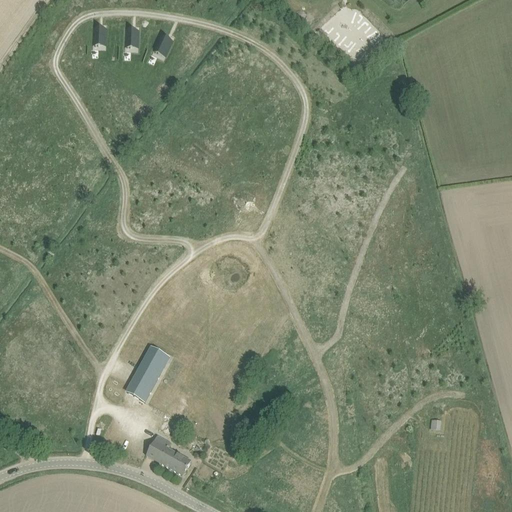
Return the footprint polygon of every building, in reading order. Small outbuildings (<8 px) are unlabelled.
[(94,28),(92,44),(105,46),(106,30),(94,28)] [(127,31),(125,47),(138,49),(139,33),(127,31)] [(169,41),(157,39),(155,55),(168,56),(169,41)] [(269,249),(204,389),(239,405),(304,265),(269,249)] [(152,349),(127,395),(145,405),(166,366),(157,361),(161,354),(152,349)] [(186,406),(178,424),(237,450),(245,433),(186,406)] [(157,437),(146,457),(183,478),(191,463),(168,450),(171,445),(157,437)]
